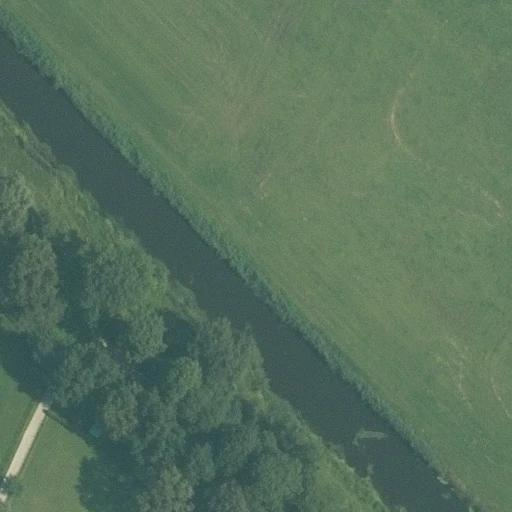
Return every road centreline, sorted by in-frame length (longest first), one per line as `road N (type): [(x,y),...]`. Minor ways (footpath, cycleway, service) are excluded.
road 1 (track): [(105,349),(122,358),(258,511)]
road 2 (track): [(0,499),(61,374),(105,349)]
road 3 (track): [(0,241),(105,349)]
